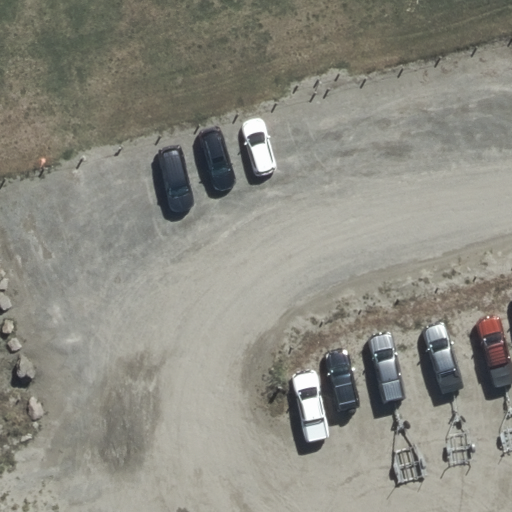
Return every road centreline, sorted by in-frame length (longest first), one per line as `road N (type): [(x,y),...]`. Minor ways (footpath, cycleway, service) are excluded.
road 1 (unclassified): [(511,213),(205,304)]
road 2 (unclassified): [(205,304),(0,352)]
road 3 (unclassified): [(205,304),(244,499)]
